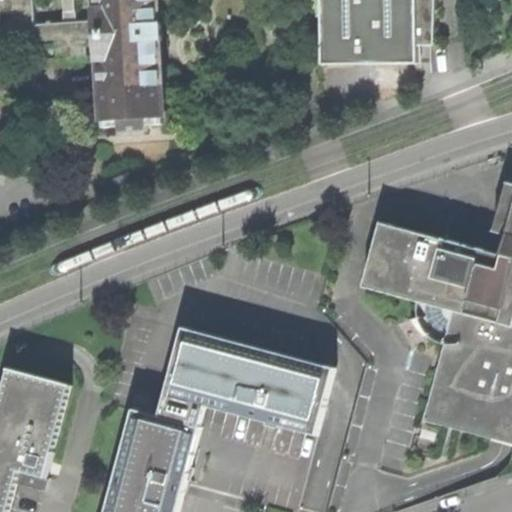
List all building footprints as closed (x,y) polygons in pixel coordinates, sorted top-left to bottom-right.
[(3,0),(7,52),(58,48),(58,59),(87,57),(87,47),(101,46),(98,0),(3,0)] [(98,0),(101,46),(103,91),(163,87),(160,41),(162,41),(161,24),(159,24),(158,0),(98,0)] [(321,0),(322,66),(423,64),(423,46),(428,46),(434,46),(435,0),(321,0)] [(163,87),(103,91),(105,129),(123,128),(123,135),(148,133),(147,127),(165,126),(163,87)] [(436,377),(424,421),(474,434),(501,441),(511,443),(511,184),(509,183),(496,232),(510,236),(505,256),(383,223),(365,288),(417,301),(417,312),(418,317),(419,321),(421,327),(426,334),(433,339),(439,343),(445,345),(441,358),(436,377)] [(185,328),(167,396),(208,407),(254,419),(318,436),(337,368),(306,361),(185,328)] [(21,471),(48,478),(55,452),(54,452),(72,387),(73,387),(73,386),(11,369),(10,369),(10,370),(11,370),(0,409),(0,511),(9,511),(13,500),(17,484),(21,471)] [(167,396),(163,417),(203,428),(208,407),(167,396)] [(108,511),(180,511),(181,507),(188,484),(203,428),(163,417),(136,410),(108,511)] [(437,429),(423,425),(420,437),(434,440),(437,429)] [(44,491),(48,478),(21,471),(17,484),(44,491)]
